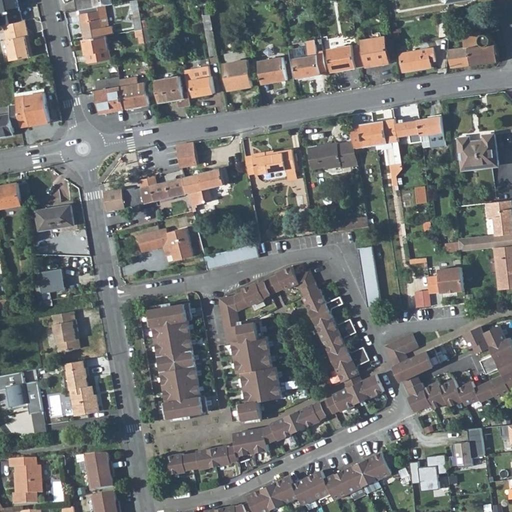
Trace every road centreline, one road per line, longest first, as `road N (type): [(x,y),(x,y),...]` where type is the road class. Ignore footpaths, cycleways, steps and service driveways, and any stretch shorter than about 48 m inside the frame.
road 1 (tertiary): [(511,78),(98,145)]
road 2 (residential): [(370,334),(405,409),(237,490),(149,510)]
road 3 (residential): [(149,510),(110,296)]
road 4 (residential): [(204,280),(330,255),(370,334)]
road 5 (residential): [(48,0),(79,133)]
road 6 (residential): [(110,296),(86,162)]
